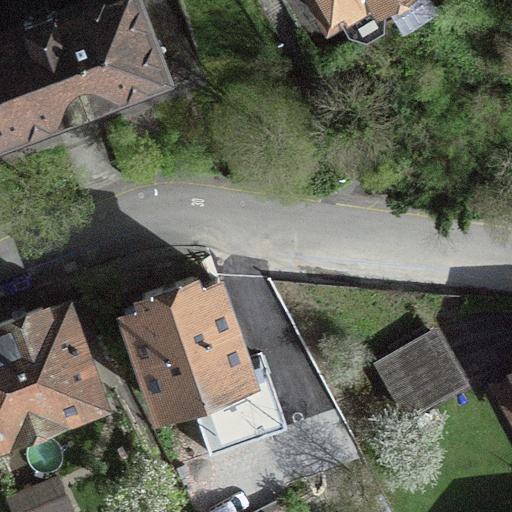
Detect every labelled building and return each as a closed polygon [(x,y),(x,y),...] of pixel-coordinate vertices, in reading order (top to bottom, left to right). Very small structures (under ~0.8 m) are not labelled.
[(19,26),(20,28),(0,35),(0,138),(50,120),(51,122),(57,120),(56,117),(75,110),(84,107),(85,109),(92,107),(91,104),(161,78),(131,0),(95,0),(52,16),(51,14),(19,26)] [(310,0),(325,25),(368,0),(372,0),(377,7),(389,0),(310,0)] [(140,297),(143,306),(123,313),(156,409),(247,377),(230,329),(214,282),(193,289),(190,280),(140,297)] [(0,325),(0,438),(95,403),(90,388),(92,387),(62,308),(41,316),(39,311),(0,325)] [(274,368),(258,319),(230,329),(247,377),(274,368)] [(404,417),(457,387),(427,336),(374,365),(404,417)] [(511,376),(491,389),(511,426),(511,376)]
